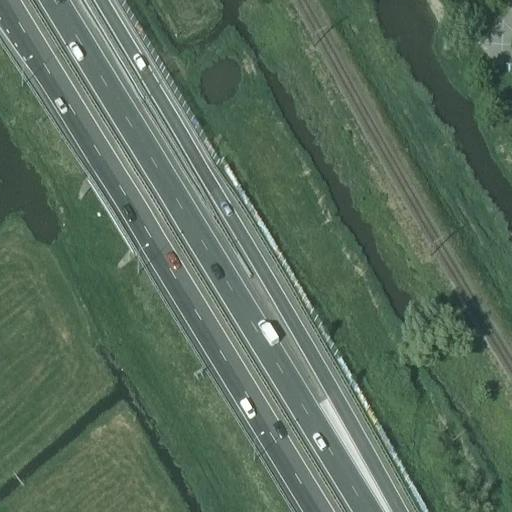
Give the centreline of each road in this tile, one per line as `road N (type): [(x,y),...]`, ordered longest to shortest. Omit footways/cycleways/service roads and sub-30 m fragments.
road 1 (trunk): [(366,511),(53,0)]
road 2 (trunk): [(3,0),(316,511)]
road 3 (trunk): [(397,511),(98,0)]
